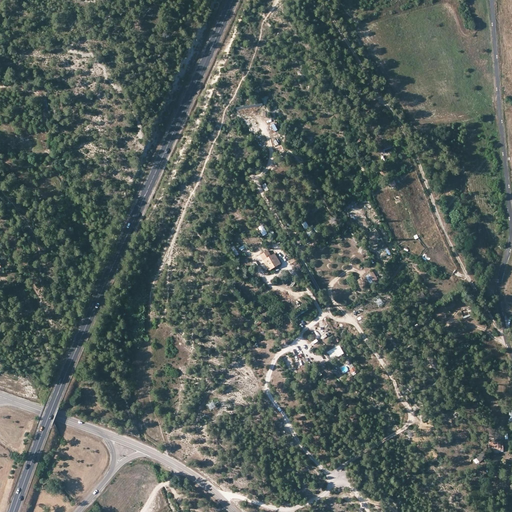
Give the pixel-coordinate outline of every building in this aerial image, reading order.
[(233,245),(230,247),(236,255),(239,253),(233,245)] [(259,254),(268,270),(280,263),(274,252),(270,254),(267,250),(259,254)] [(289,314),(295,319),(302,311),(296,306),(289,314)] [(339,345),(327,351),(331,359),(343,352),(339,345)] [(486,455),(482,451),(475,458),(479,462),(486,455)]
